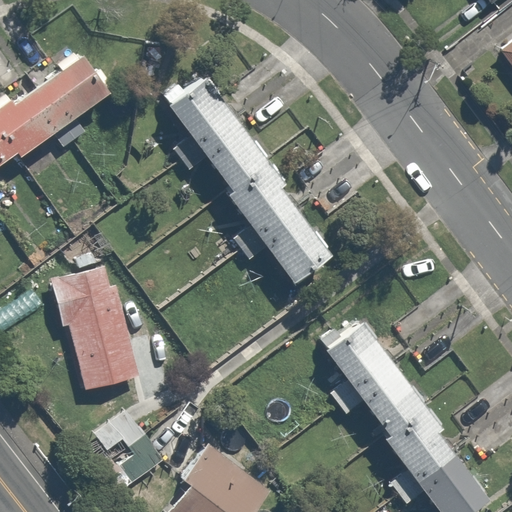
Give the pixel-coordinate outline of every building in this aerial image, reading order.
[(511,24),(493,39),(511,63),(511,24)] [(71,42),(0,89),(0,151),(41,124),(64,109),(100,85),(71,42)] [(328,246),(193,71),(155,101),(290,276),(328,246)] [(79,130),(64,109),(41,124),(55,146),(79,130)] [(138,366),(102,256),(37,277),(52,323),(58,321),(79,385),(138,366)] [(349,314),(315,338),(376,425),(370,429),(427,511),(444,511),(472,493),(349,314)] [(231,511),(254,489),(202,438),(168,472),(178,482),(151,509),(153,511),(231,511)]
